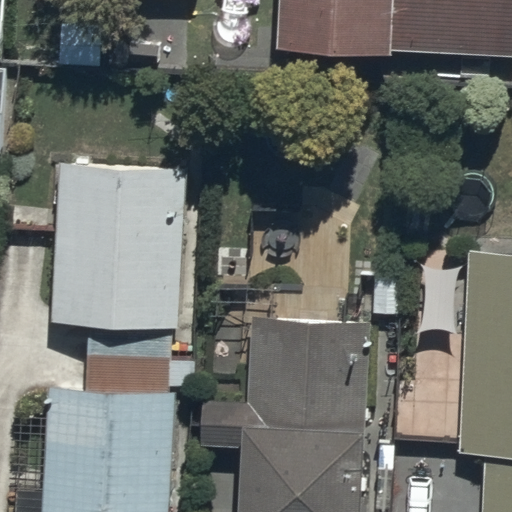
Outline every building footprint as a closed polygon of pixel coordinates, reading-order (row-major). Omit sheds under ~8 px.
[(511,0),(290,0),(288,47),(511,57),(511,0)] [(0,57),(0,161),(8,162),(12,58),(0,57)] [(47,511),(174,511),(192,166),(59,159),(50,324),(98,326),(89,391),(53,386),(47,511)] [(489,511),(511,511),(511,253),(472,252),(464,451),(492,452),(489,511)] [(250,511),(372,511),(379,322),(257,318),(254,403),(208,401),(206,444),(253,445),(250,511)]
